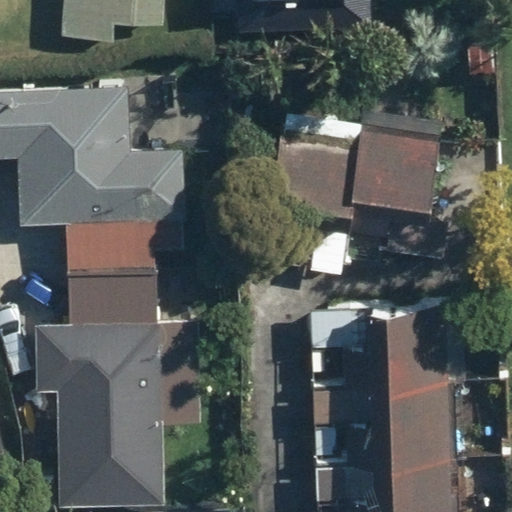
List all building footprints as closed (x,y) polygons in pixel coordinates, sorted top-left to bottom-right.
[(164,0),(68,0),(69,33),(114,33),(114,17),(164,17),(164,0)] [(240,0),(240,11),(279,12),(279,0),(240,0)] [(137,79),(0,76),(0,149),(20,150),(19,210),(72,211),(71,269),(157,270),(158,240),(188,240),(190,141),(136,140),(137,79)] [(445,120),(283,102),(273,197),(312,202),(306,256),(377,264),(379,251),(448,258),(452,222),(434,220),(445,120)] [(157,270),(71,269),(70,323),(41,322),(40,381),(62,382),(60,492),(148,494),(166,494),(167,414),(212,415),(214,314),(161,313),(162,270),(157,270)] [(497,511),(491,298),(295,304),(301,511),(497,511)] [(0,440),(19,436),(0,365),(0,440)] [(246,511),(247,504),(147,502),(147,511),(246,511)]
